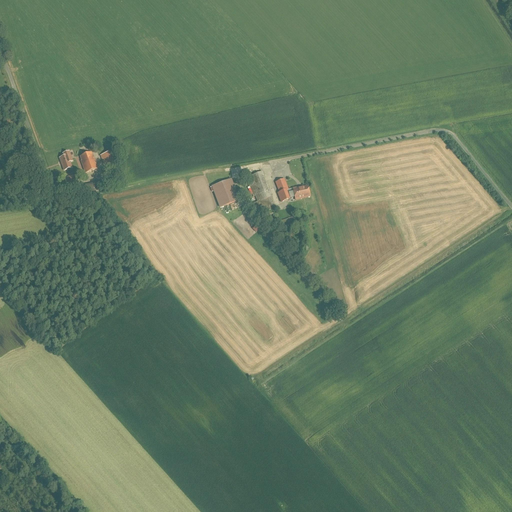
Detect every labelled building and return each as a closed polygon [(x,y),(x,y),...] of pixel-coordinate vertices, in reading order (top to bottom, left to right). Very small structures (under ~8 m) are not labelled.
[(99,151),(105,166),(116,162),(110,147),(99,151)] [(70,162),(72,161),(69,152),(63,154),(64,157),(60,158),(64,171),(72,168),(70,162)] [(85,174),(98,169),(94,158),(93,158),(91,153),(80,157),(82,161),(81,161),(85,174)] [(271,198),(262,172),(246,178),(254,197),(256,196),(258,203),(271,198)] [(220,208),(239,201),(231,180),(212,187),(220,208)] [(293,189),(288,190),(284,180),(276,183),(280,193),(286,191),(287,194),(294,193),(293,189)] [(102,190),(100,183),(81,186),(82,194),(102,190)] [(298,188),(293,189),(296,201),(302,199),(310,197),(308,187),(299,189),(298,188)] [(280,193),(278,194),(281,203),(289,200),(289,199),(287,194),(286,191),(280,193)] [(258,203),(251,206),(255,216),(275,207),(271,198),(258,203)] [(295,217),(281,222),(283,225),(288,223),(289,224),(292,223),(291,222),(296,221),(295,217)]
